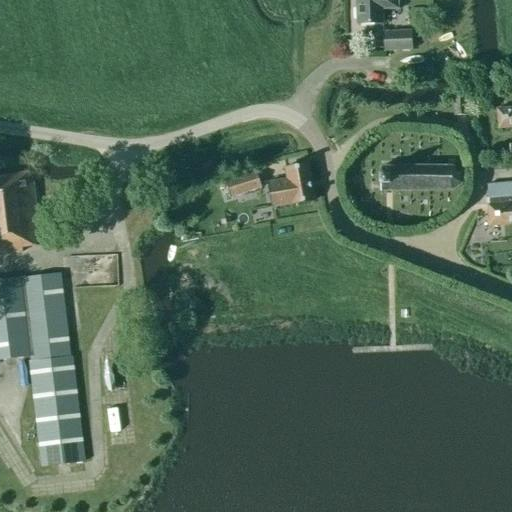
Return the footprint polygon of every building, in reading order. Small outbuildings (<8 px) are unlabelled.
[(383,23),(382,9),(398,9),(397,0),(356,0),(357,24),(383,23)] [(384,52),(412,51),(411,30),(383,32),(384,52)] [(453,67),(448,60),(436,68),(440,75),(453,67)] [(511,108),(497,109),(498,128),(511,127),(511,108)] [(285,169),(287,180),(272,182),(276,207),(315,200),(308,164),(285,169)] [(454,190),(461,184),(462,184),(462,183),(462,182),(462,174),(462,172),(461,172),(453,168),(453,167),(452,167),(451,167),(438,167),(436,167),(381,168),(381,175),(380,184),(380,192),(382,192),(395,191),(397,191),(408,191),(410,191),(421,191),(423,191),(436,191),(439,191),(452,191),(454,190)] [(40,246),(40,241),(51,239),(48,219),(37,221),(31,172),(0,176),(0,254),(23,252),(22,248),(40,246)] [(230,198),(262,188),(256,172),(225,182),(230,198)] [(490,193),(482,193),(484,208),(488,207),(489,228),(511,225),(511,186),(489,188),(490,193)] [(69,357),(59,274),(21,278),(31,356),(31,361),(30,362),(43,467),(83,462),(71,357),(69,357)] [(0,280),(0,360),(31,356),(21,278),(0,280)]
